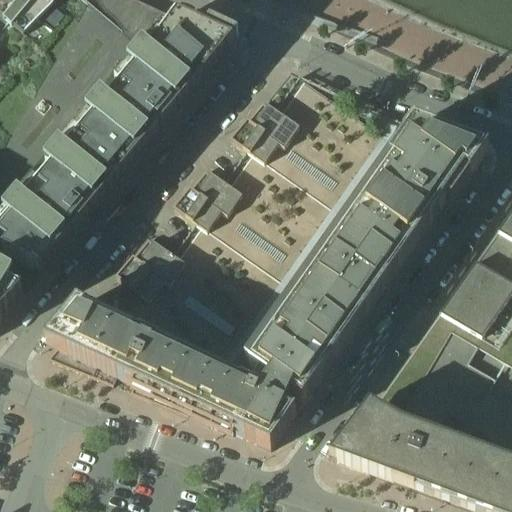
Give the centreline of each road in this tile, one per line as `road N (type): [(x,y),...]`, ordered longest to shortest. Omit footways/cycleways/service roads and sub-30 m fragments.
road 1 (residential): [(0,377),(279,46)]
road 2 (residential): [(287,490),(511,170)]
road 3 (residential): [(511,139),(279,46)]
road 4 (residential): [(66,409),(287,490)]
